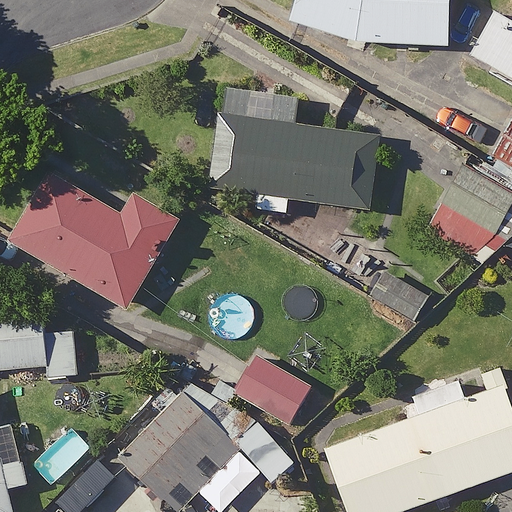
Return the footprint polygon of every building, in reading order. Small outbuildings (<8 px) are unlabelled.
[(295,0),(293,25),(354,44),(439,49),(444,0),(295,0)] [(511,23),(488,10),(463,54),(511,80),(511,23)] [(292,98),(223,88),(209,183),(251,189),(248,209),(280,214),(283,197),(364,209),(374,137),(289,124),(292,98)] [(511,120),(508,119),(489,154),(511,166),(511,120)] [(443,151),(406,130),(390,159),(427,179),(443,151)] [(118,220),(45,178),(8,242),(123,308),(172,224),(130,200),(118,220)] [(431,283),(344,231),(322,267),(409,320),(431,283)] [(39,333),(35,304),(0,307),(0,368),(40,364),(41,377),(73,374),(68,330),(39,333)] [(306,388),(256,355),(230,393),(281,426),(306,388)] [(391,511),(511,470),(511,419),(493,365),(407,395),(413,414),(316,448),(338,511),(391,511)] [(217,511),(256,470),(176,396),(117,459),(170,508),(190,487),(216,511),(217,511)] [(0,447),(0,511),(5,511),(0,489),(0,487),(18,483),(9,445),(0,447)]
